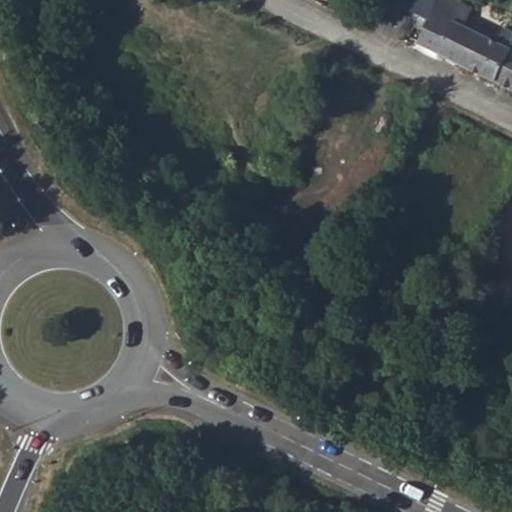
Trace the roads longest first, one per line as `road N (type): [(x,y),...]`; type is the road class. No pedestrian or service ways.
road 1 (tertiary): [(142,365),(443,511)]
road 2 (unclassified): [(511,117),(281,0)]
road 3 (tertiary): [(142,365),(146,319),(125,277),(85,253),(62,250)]
road 4 (tertiary): [(41,417),(90,415),(130,386),(142,365)]
